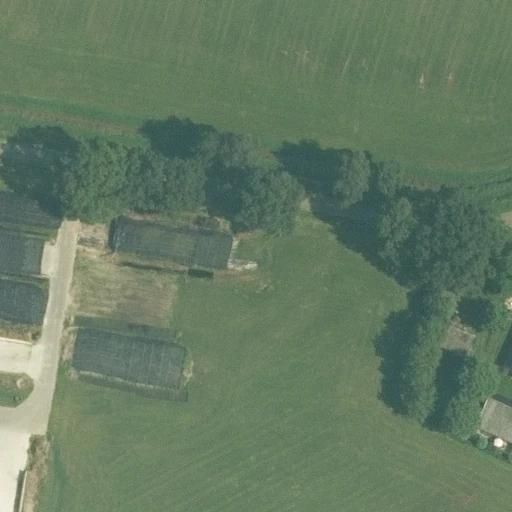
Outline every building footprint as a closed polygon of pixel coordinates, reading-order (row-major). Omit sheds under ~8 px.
[(432,249),(433,244),(433,241),(426,240),(425,248),(432,249)] [(466,363),(476,340),(449,329),(438,324),(429,346),(439,351),(466,363)] [(499,324),(495,335),(500,338),(505,326),(499,324)] [(511,346),(502,370),(511,374),(511,346)] [(511,405),(490,396),(475,429),(511,445),(511,405)] [(0,511),(19,511),(31,443),(0,438),(0,511)]
